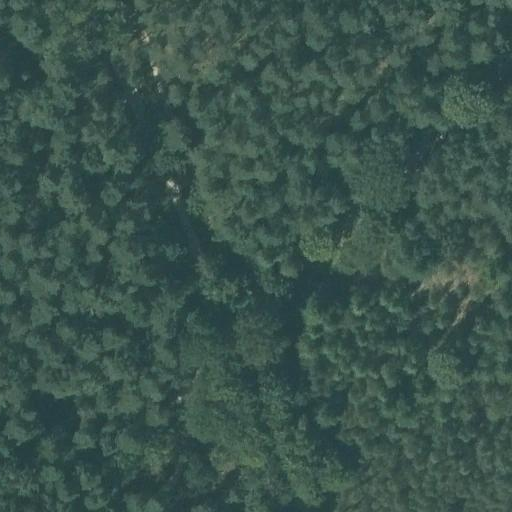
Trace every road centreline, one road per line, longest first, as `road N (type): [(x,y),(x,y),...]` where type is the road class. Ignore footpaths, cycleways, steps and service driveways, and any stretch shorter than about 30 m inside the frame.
road 1 (track): [(88,0),(227,332)]
road 2 (track): [(258,307),(318,239),(353,218),(511,61)]
road 3 (track): [(125,0),(258,307)]
road 4 (track): [(87,511),(227,332)]
road 5 (track): [(258,307),(312,425),(334,511)]
road 6 (track): [(227,332),(303,511)]
